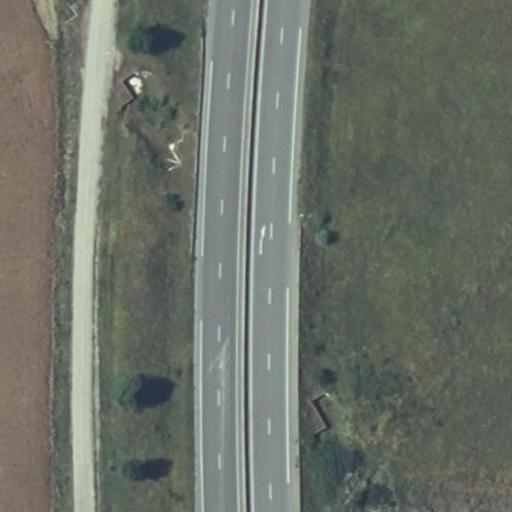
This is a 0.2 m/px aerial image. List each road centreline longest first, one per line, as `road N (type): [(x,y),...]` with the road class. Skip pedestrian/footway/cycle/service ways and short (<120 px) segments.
road 1 (residential): [(103,0),(86,242),(85,511)]
road 2 (trunk): [(234,0),(221,179),(221,511)]
road 3 (trunk): [(272,511),(271,219),(285,0)]
